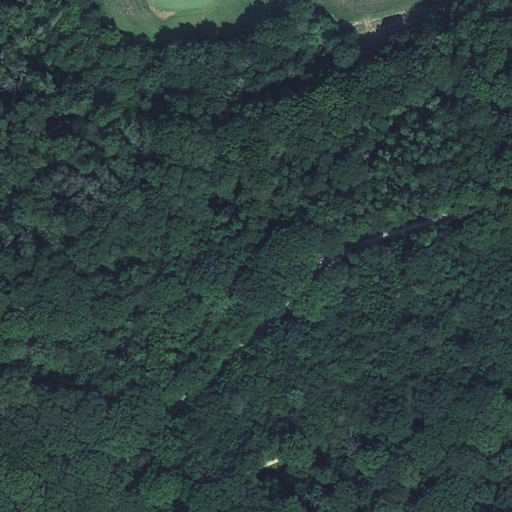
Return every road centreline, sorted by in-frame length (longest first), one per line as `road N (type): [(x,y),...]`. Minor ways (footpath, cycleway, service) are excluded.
road 1 (track): [(89,493),(333,262)]
road 2 (track): [(333,262),(378,236),(511,197)]
